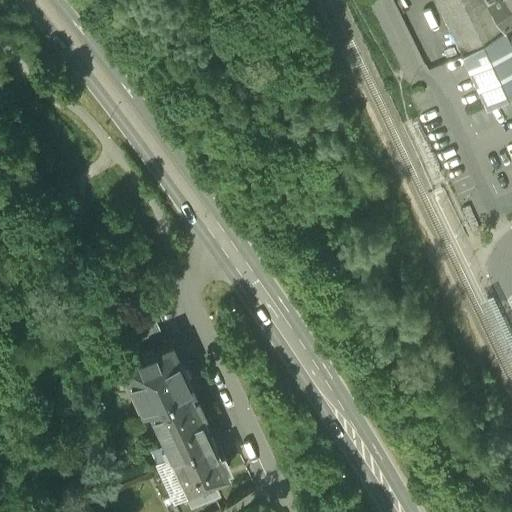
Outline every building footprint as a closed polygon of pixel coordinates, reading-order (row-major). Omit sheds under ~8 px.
[(486,0),(435,0),(462,50),(501,29),(486,0)] [(511,0),(486,0),(501,29),(511,23),(511,0)] [(511,23),(501,29),(508,41),(511,38),(511,23)] [(511,48),(508,41),(501,29),(462,50),(486,107),(511,91),(511,48)] [(134,344),(158,333),(144,303),(124,312),(129,323),(125,325),(134,344)] [(117,352),(123,366),(165,347),(158,333),(134,344),(117,352)] [(194,398),(171,349),(122,372),(144,420),(151,417),(172,463),(211,445),(199,420),(203,418),(197,405),(193,407),(190,399),(194,398)] [(219,462),(211,445),(172,463),(191,505),(216,493),(213,486),(227,479),(225,475),(229,473),(223,461),(219,462)] [(0,486),(3,489),(14,479),(7,471),(11,467),(0,454),(0,486)]
